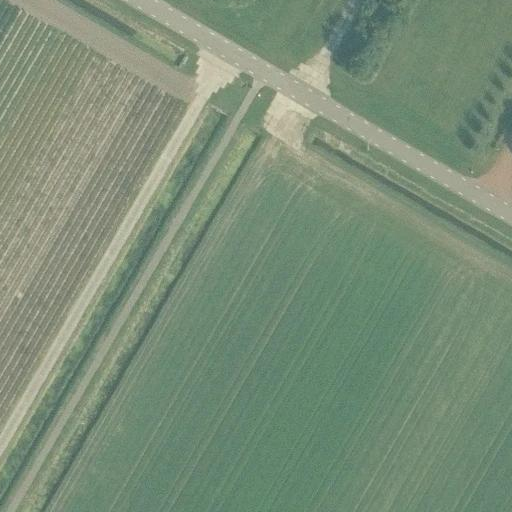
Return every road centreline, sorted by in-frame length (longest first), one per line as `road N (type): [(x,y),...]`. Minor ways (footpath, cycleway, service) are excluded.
road 1 (track): [(0,452),(226,51)]
road 2 (unclassified): [(511,217),(137,0)]
